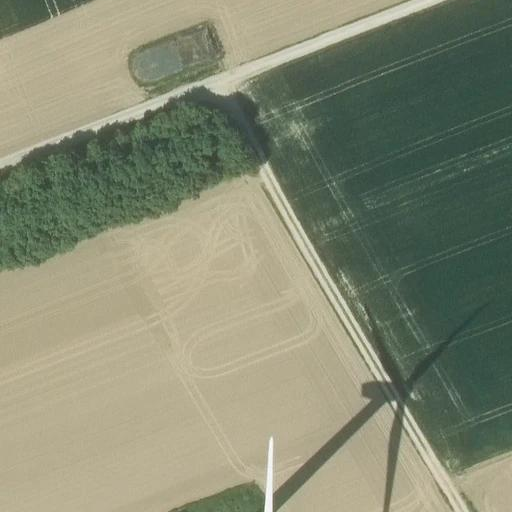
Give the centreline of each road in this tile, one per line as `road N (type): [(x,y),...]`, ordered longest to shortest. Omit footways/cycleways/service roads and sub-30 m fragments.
road 1 (track): [(211,85),(461,511)]
road 2 (track): [(434,0),(0,165)]
